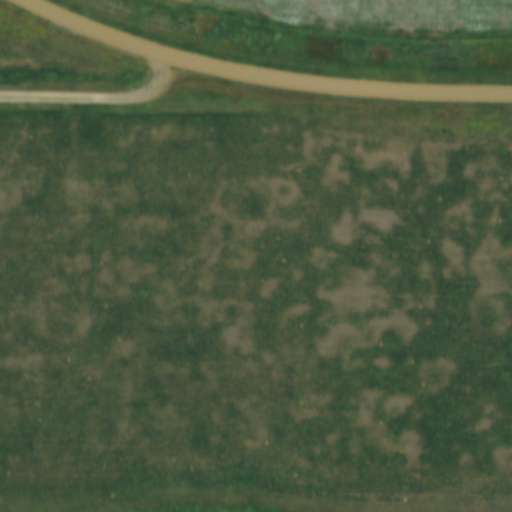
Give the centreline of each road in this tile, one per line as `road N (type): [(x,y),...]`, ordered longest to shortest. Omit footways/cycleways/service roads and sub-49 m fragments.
road 1 (tertiary): [(511,88),(349,83),(164,55)]
road 2 (track): [(164,55),(157,87),(139,95),(0,93)]
road 3 (tertiary): [(164,55),(29,0)]
